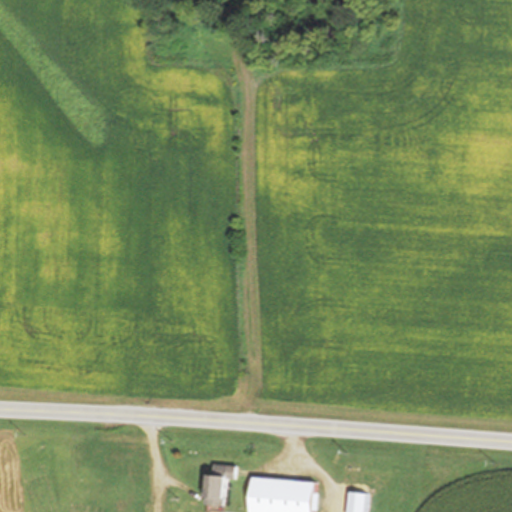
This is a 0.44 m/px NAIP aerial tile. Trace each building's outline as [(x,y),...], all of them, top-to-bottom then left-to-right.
[(122,511),(148,511),(151,454),(115,453),(114,469),(124,469),(122,511)] [(237,511),(239,465),(216,464),(214,511),(237,511)] [(346,481),(401,486),(402,474),(347,469),(346,481)] [(322,511),(325,481),(262,478),(259,511),(322,511)] [(373,511),(376,494),(358,492),(355,511),(373,511)]
